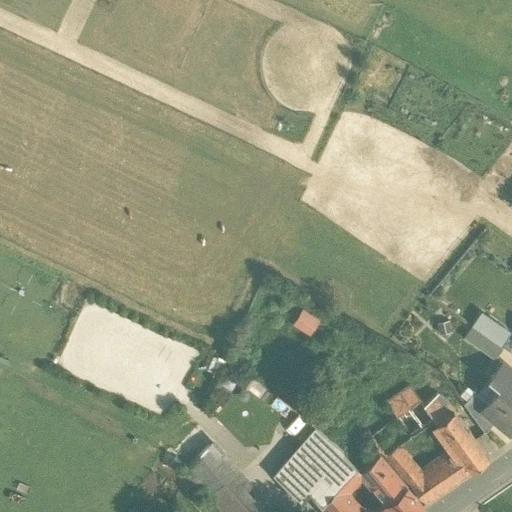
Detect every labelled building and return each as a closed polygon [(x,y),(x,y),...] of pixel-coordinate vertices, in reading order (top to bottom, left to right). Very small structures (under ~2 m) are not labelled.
[(318,319),(302,310),(294,324),(310,333),(318,319)] [(502,347),(473,326),(465,337),(495,358),(502,347)] [(511,427),(511,369),(502,362),(490,376),(501,385),(486,402),(482,407),(496,419),(509,431),(511,427)] [(409,383),(386,397),(394,411),(418,397),(409,383)] [(436,386),(419,399),(429,413),(447,401),(436,386)] [(496,419),(482,407),(486,402),(473,391),(463,403),(485,432),(496,419)] [(419,399),(369,433),(384,453),(397,444),(433,419),(429,413),(419,399)] [(447,401),(429,413),(433,419),(436,422),(453,410),(447,401)] [(488,457),(453,410),(436,422),(456,450),(470,470),(488,457)] [(311,424),(298,438),(301,441),(314,426),(311,424)] [(301,441),(273,474),(297,500),(308,489),(339,452),(342,448),(314,426),(301,441)] [(252,484),(236,469),(240,465),(213,438),(208,444),(182,470),(192,481),(208,466),(223,482),(207,497),(220,511),(267,511),(246,490),(252,484)] [(409,457),(397,444),(384,453),(409,482),(424,472),(409,457)] [(456,450),(436,464),(453,482),(470,470),(456,450)] [(343,494),(346,491),(351,484),(361,473),(359,470),(360,470),(360,469),(339,452),(308,489),(321,504),(336,488),(343,494)] [(413,511),(423,505),(378,452),(360,469),(360,470),(368,479),(367,479),(386,501),(373,511),(413,511)] [(424,472),(409,482),(425,502),(453,482),(436,464),(424,472)] [(208,466),(192,481),(207,497),(223,482),(208,466)] [(336,488),(321,504),(327,511),(373,511),(360,507),(346,491),(343,494),(336,488)]
